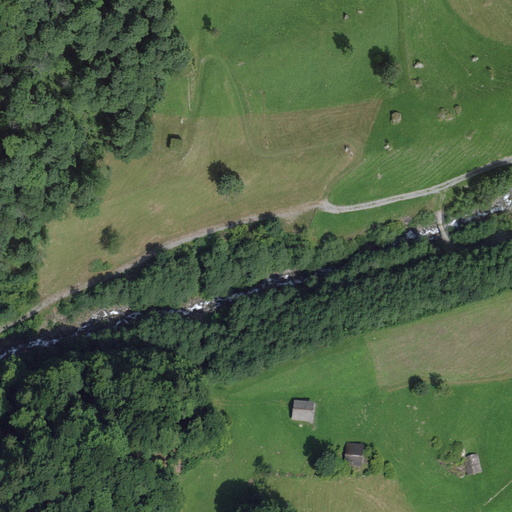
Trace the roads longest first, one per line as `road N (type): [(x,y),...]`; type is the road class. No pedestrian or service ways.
road 1 (track): [(323,208),(197,231),(0,327)]
road 2 (track): [(323,208),(325,190),(356,157),(352,142),(256,151),(227,69),(212,54),(200,64),(194,111)]
road 3 (track): [(511,159),(416,193),(323,208)]
road 4 (track): [(400,0),(409,85),(356,157)]
